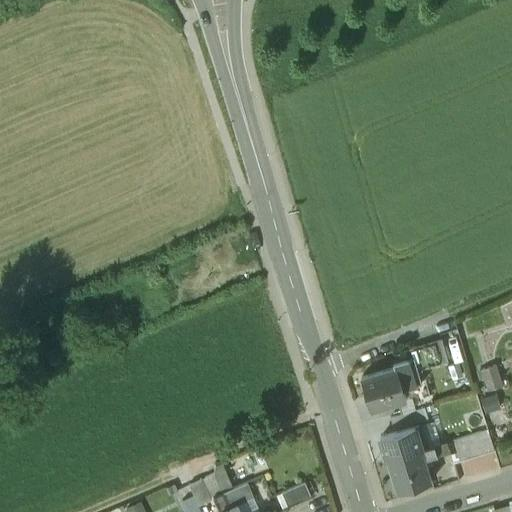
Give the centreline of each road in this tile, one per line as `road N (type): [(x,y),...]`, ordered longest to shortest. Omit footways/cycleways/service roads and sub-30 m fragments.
road 1 (residential): [(218,0),(226,58),(361,511)]
road 2 (track): [(92,511),(330,406)]
road 3 (track): [(318,368),(511,284)]
